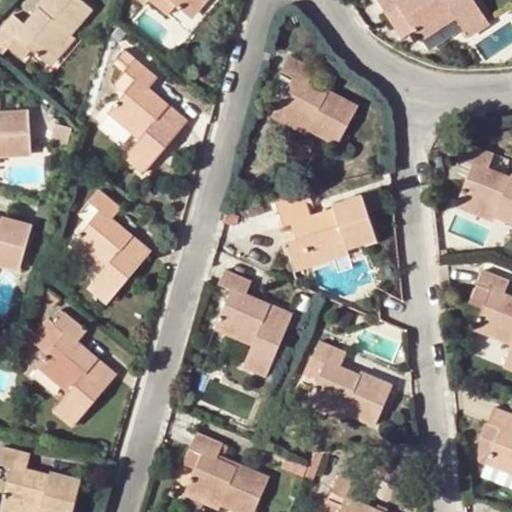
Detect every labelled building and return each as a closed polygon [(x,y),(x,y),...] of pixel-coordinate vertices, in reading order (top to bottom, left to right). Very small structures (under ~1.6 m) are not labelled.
[(0,54),(6,47),(14,37),(28,50),(43,63),(69,32),(89,8),(78,0),(39,0),(34,7),(38,10),(24,26),(11,15),(0,28),(0,54)] [(137,0),(143,5),(146,0),(167,0),(170,3),(184,16),(197,0),(137,0)] [(167,0),(146,0),(161,13),(170,3),(167,0)] [(205,0),(197,0),(184,16),(188,19),(205,0)] [(376,0),(384,13),(396,5),(418,41),(454,18),(466,37),(489,23),(473,0),(376,0)] [(73,38),(69,32),(43,63),(48,67),(73,38)] [(14,37),(6,47),(21,59),(28,50),(14,37)] [(133,82),(124,94),(108,113),(138,140),(123,157),(142,174),(186,123),(146,89),(157,78),(124,50),(113,62),(123,72),(133,82)] [(293,79),(273,112),(308,130),(338,144),(357,107),(328,92),(326,96),(307,85),(315,70),(289,56),(280,71),(293,79)] [(113,85),(124,94),(133,82),(123,72),(113,85)] [(0,154),(30,153),(27,111),(0,113),(0,154)] [(308,130),(273,112),(271,117),(305,135),(308,130)] [(467,145),(460,159),(471,165),(465,180),(457,201),(495,216),(511,222),(511,175),(510,178),(488,170),(494,155),(467,145)] [(471,165),(460,159),(454,175),(465,180),(471,165)] [(97,211),(71,242),(102,270),(87,286),(105,304),(149,253),(110,220),(119,208),(97,190),(87,202),(97,211)] [(307,190),(255,205),(264,232),(295,223),(300,238),(285,242),(294,272),(310,267),(307,260),(346,248),(374,239),(362,196),(332,206),(334,210),(310,218),(306,202),(311,201),(307,190)] [(492,223),(495,216),(457,201),(454,206),(492,223)] [(225,213),(222,224),(229,228),(231,224),(234,225),(237,219),(225,213)] [(0,263),(19,269),(31,227),(1,218),(0,219),(0,263)] [(349,254),(346,248),(307,260),(310,267),(349,254)] [(230,290),(214,328),(243,341),(250,344),(241,366),(266,375),(291,316),(246,295),(252,282),(225,270),(218,286),(230,290)] [(474,328),(490,335),(511,343),(511,345),(504,361),(504,367),(511,369),(511,298),(504,295),(509,282),(482,271),(469,304),(481,309),(474,328)] [(51,293),(44,301),(57,312),(62,304),(51,293)] [(47,354),(37,365),(69,394),(53,410),(71,426),(114,376),(76,342),(86,333),(63,314),(54,325),(64,333),(47,354)] [(54,325),(45,317),(28,338),(47,354),(64,333),(54,325)] [(243,341),(214,328),(207,344),(237,356),(243,341)] [(511,345),(511,343),(490,335),(481,354),(504,361),(511,345)] [(319,342),(312,358),(325,363),(317,381),(309,398),(345,413),(374,425),(391,386),(361,375),(360,377),(339,368),(345,353),(319,342)] [(325,363),(312,358),(304,375),(317,381),(325,363)] [(342,420),(345,413),(309,398),(307,403),(342,420)] [(495,445),(486,465),(511,474),(511,414),(495,407),(482,438),(495,445)] [(200,454),(185,487),(221,505),(221,503),(240,511),(253,511),(268,477),(238,465),(236,469),(215,459),(221,444),(196,433),(189,448),(200,454)] [(0,463),(10,467),(0,503),(0,504),(27,511),(71,511),(79,481),(49,474),(49,477),(25,470),(31,457),(1,448),(0,452),(0,463)] [(200,454),(189,448),(183,464),(193,468),(200,454)] [(511,474),(486,465),(484,470),(511,481),(511,474)] [(353,480),(340,474),(322,511),(378,511),(345,498),(353,480)] [(221,505),(185,487),(183,493),(219,510),(221,505)]
